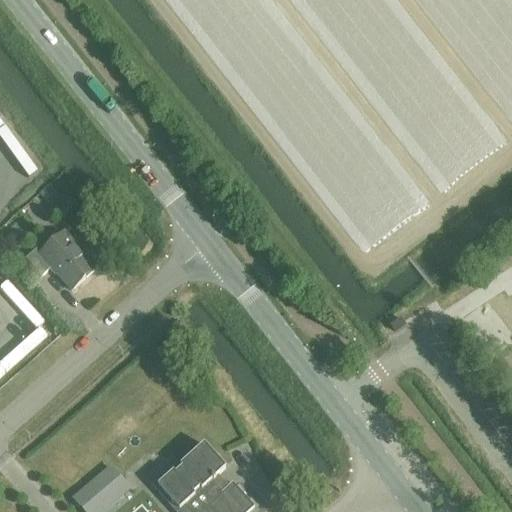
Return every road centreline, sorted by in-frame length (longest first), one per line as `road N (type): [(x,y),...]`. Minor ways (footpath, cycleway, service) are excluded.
road 1 (tertiary): [(421,511),(212,249)]
road 2 (tertiary): [(212,249),(14,0)]
road 3 (unclassified): [(0,438),(212,249)]
